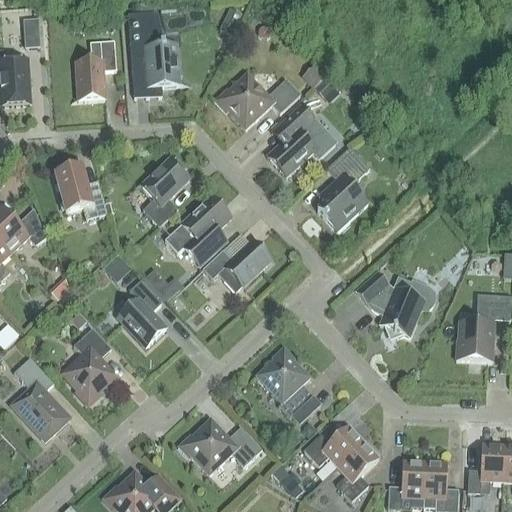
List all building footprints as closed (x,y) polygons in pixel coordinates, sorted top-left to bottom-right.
[(174,4),(159,5),(160,13),(175,12),(174,4)] [(241,17),(229,11),(218,33),(231,39),(241,17)] [(190,89),(189,88),(178,88),(175,48),(161,49),(153,16),(126,18),(131,79),(146,78),(147,92),(190,89)] [(24,52),(39,51),(37,24),(22,25),(24,52)] [(77,106),(104,104),(102,76),(115,75),(113,45),(89,47),(90,65),(74,66),(77,106)] [(1,56),(0,55),(0,110),(30,109),(27,64),(2,65),(1,56)] [(326,80),(314,68),(301,80),(312,93),(314,91),(325,80),(326,80)] [(226,92),(213,104),(225,117),(227,116),(244,134),(270,109),(278,118),(299,99),(284,83),(267,100),(246,77),(228,94),(226,92)] [(325,80),(314,91),(323,100),(334,90),(326,80),(325,80)] [(334,147),(314,125),(314,124),(300,109),(269,137),(279,148),(266,161),(285,182),(312,157),(317,163),(334,147)] [(316,215),(337,238),(349,227),(347,225),(367,207),(350,190),(369,173),(349,151),(325,173),(335,184),(317,201),(318,201),(320,200),(326,206),(316,215)] [(167,203),(188,183),(169,163),(140,190),(153,203),(141,214),(158,231),(177,214),(167,203)] [(54,179),(65,217),(82,213),(85,224),(106,218),(103,208),(98,189),(86,193),(80,171),(54,179)] [(210,201),(180,229),(163,244),(176,258),(182,252),(199,271),(225,246),(215,235),(230,222),(210,201)] [(110,207),(103,208),(106,218),(112,216),(110,207)] [(17,230),(0,211),(0,247),(9,258),(26,241),(34,250),(43,241),(33,215),(17,230)] [(217,279),(234,298),(269,265),(252,245),(231,265),(222,254),(201,273),(211,284),(217,279)] [(0,267),(0,265),(9,258),(0,247),(0,285),(9,277),(0,267)] [(511,257),(503,257),(502,265),(511,265),(511,257)] [(392,292),(387,289),(376,277),(355,296),(373,315),(382,319),(378,329),(385,332),(387,327),(391,329),(392,332),(391,332),(393,337),(394,336),(396,342),(402,339),(408,341),(420,314),(425,314),(430,310),(433,304),(433,295),(429,291),(411,283),(410,286),(397,281),(392,292)] [(174,282),(157,297),(166,306),(182,291),(174,282)] [(145,351),(165,333),(150,317),(161,307),(139,284),(128,294),(137,303),(117,322),(145,351)] [(456,344),(455,364),(491,366),(493,324),(509,325),(511,301),(476,299),(475,327),(458,326),(458,328),(460,328),(459,344),(456,344)] [(87,325),(78,315),(69,324),(77,334),(87,325)] [(87,409),(99,398),(98,395),(114,381),(98,364),(110,353),(91,333),(72,350),(82,360),(63,379),(78,395),(76,397),(87,409)] [(289,422),(312,401),(301,389),(308,382),(292,365),(294,363),(283,350),(270,362),(272,364),(255,380),(280,408),(277,410),(289,422)] [(28,394),(11,410),(44,445),(68,423),(44,397),(53,388),(29,362),(12,377),(28,394)] [(230,459),(242,472),(261,454),(239,431),(228,442),(209,423),(191,441),(189,439),(176,450),(188,463),(190,461),(208,480),(230,459)] [(303,432),(303,437),(307,442),(314,435),(307,427),(303,432)] [(318,471),(327,462),(336,471),(363,447),(347,430),(328,448),(320,439),(302,455),(318,471)] [(378,463),(363,447),(336,471),(344,480),(335,489),(350,506),(367,490),(359,481),(378,463)] [(489,486),(501,486),(503,450),(480,449),(479,475),(467,474),(466,498),(488,499),(489,486)] [(511,450),(503,450),(501,486),(511,486),(511,450)] [(422,503),(424,467),(401,466),(400,491),(388,491),(386,511),(409,511),(410,502),(422,503)] [(445,493),(446,467),(424,467),(422,503),(423,503),(422,511),(456,511),(458,494),(445,493)] [(279,470),(271,478),(279,487),(288,479),(279,470)] [(301,485),(292,475),(288,479),(279,487),(288,496),(301,485)] [(115,491),(102,503),(110,511),(151,511),(159,505),(166,511),(168,511),(178,503),(157,481),(147,491),(134,477),(117,493),(115,491)]
